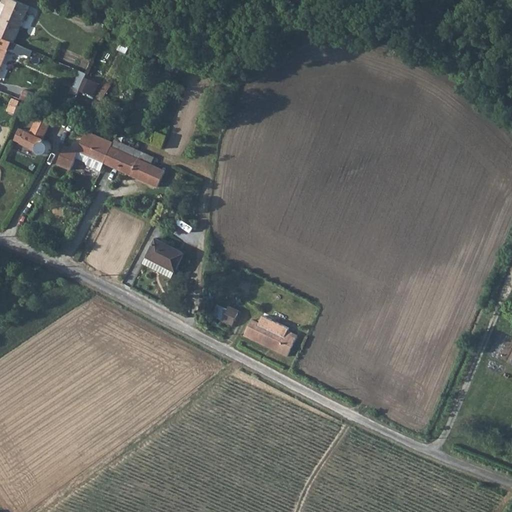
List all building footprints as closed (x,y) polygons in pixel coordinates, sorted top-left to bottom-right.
[(7,4),(0,19),(0,36),(12,41),(14,42),(30,6),(16,0),(3,0),(2,2),(7,4)] [(111,12),(114,0),(101,0),(99,8),(111,12)] [(22,52),(24,46),(14,42),(12,41),(0,36),(0,68),(10,46),(15,48),(14,49),(22,52)] [(176,64),(168,61),(165,68),(173,72),(176,64)] [(177,74),(182,63),(179,61),(173,73),(177,74)] [(80,89),(84,80),(79,77),(74,87),(80,89)] [(93,80),(85,77),(84,80),(80,89),(87,93),(93,80)] [(99,83),(93,80),(87,93),(94,95),(99,83)] [(80,89),(74,87),(72,86),(70,92),(78,94),(80,89)] [(21,98),(40,105),(43,96),(24,89),(21,98)] [(20,101),(12,98),(6,111),(14,115),(20,101)] [(91,112),(84,110),(81,118),(88,120),(91,112)] [(44,140),(44,138),(43,138),(51,121),(38,115),(30,132),(27,130),(19,127),(14,139),(21,142),(21,143),(38,152),(41,153),(42,153),(43,153),(44,154),(45,154),(46,154),(47,154),(47,153),(48,153),(49,152),(50,152),(50,151),(51,151),(51,149),(52,149),(52,148),(52,147),(52,146),(52,145),(51,144),(51,143),(50,143),(50,142),(49,142),(48,141),(47,141),(44,140)] [(155,133),(147,130),(144,140),(152,143),(155,133)] [(76,158),(102,169),(104,163),(113,142),(86,131),(78,151),(65,145),(57,164),(71,170),(73,164),(76,158)] [(162,148),(167,135),(157,132),(153,144),(162,148)] [(144,161),(147,154),(115,139),(114,142),(113,142),(104,163),(115,167),(121,170),(158,187),(166,170),(151,164),(144,161)] [(151,164),(154,157),(147,154),(144,161),(151,164)] [(102,169),(76,158),(73,164),(84,168),(85,172),(98,177),(102,169)] [(110,176),(116,179),(121,170),(115,167),(110,176)] [(185,253),(156,238),(147,256),(176,271),(185,253)] [(176,271),(147,256),(143,263),(172,278),(176,271)] [(222,320),(228,309),(218,304),(212,315),(222,320)] [(240,311),(229,306),(228,309),(222,320),(232,325),(240,311)] [(271,321),(263,318),(260,323),(268,327),(271,321)] [(268,327),(260,323),(252,319),(244,335),(258,341),(259,338),(280,348),(278,351),(288,356),(298,335),(271,321),(268,327)] [(259,338),(258,341),(278,351),(280,348),(259,338)]
